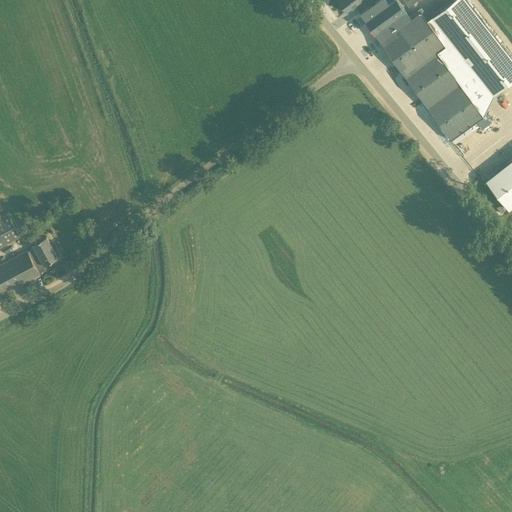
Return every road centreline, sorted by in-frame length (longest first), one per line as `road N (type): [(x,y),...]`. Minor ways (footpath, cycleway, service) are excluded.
road 1 (unclassified): [(0,315),(67,280),(353,59)]
road 2 (unclassified): [(511,246),(353,59)]
